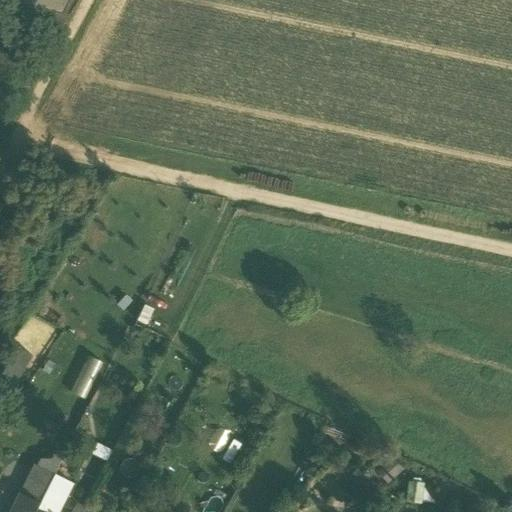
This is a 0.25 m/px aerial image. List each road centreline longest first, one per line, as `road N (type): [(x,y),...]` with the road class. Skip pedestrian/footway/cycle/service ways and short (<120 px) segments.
road 1 (track): [(8,144),(511,251)]
road 2 (track): [(8,144),(89,0)]
